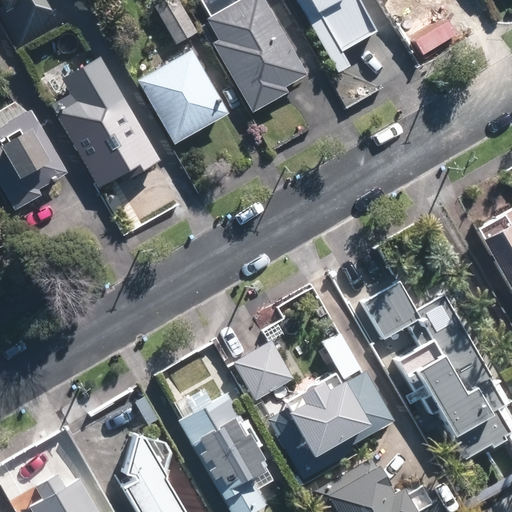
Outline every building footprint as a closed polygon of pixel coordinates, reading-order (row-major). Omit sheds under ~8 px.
[(0,0),(0,23),(14,49),(55,26),(40,0),(0,0)] [(168,0),(155,8),(177,44),(198,32),(178,0),(168,0)] [(308,76),(264,0),(242,0),(207,20),(220,42),(215,44),(254,113),(289,94),(286,89),(308,76)] [(295,0),(329,59),(340,53),(336,47),(370,27),(354,0),(295,0)] [(132,79),(169,141),(222,111),(186,48),(132,79)] [(54,106),(99,189),(130,173),(133,178),(163,162),(107,59),(69,79),(77,93),(54,106)] [(0,123),(0,190),(10,208),(37,193),(34,187),(62,171),(26,109),(0,123)] [(511,202),(472,225),(478,236),(477,237),(511,299),(511,202)] [(486,373),(439,292),(412,308),(395,277),(358,299),(380,337),(403,323),(416,344),(392,358),(424,412),(431,407),(460,457),(485,442),(488,445),(502,437),(500,434),(503,431),(511,447),(511,402),(508,396),(499,402),(484,376),(486,373)] [(228,360),(250,399),(289,377),(267,338),(228,360)] [(295,472),(388,418),(359,368),(338,380),(336,377),(334,379),(328,370),(278,399),(282,405),(262,416),(295,472)] [(173,419),(226,511),(244,511),(260,503),(245,476),(264,465),(263,462),(221,391),(207,399),(199,385),(182,396),(173,381),(163,388),(179,415),(173,419)] [(184,511),(165,480),(171,450),(166,443),(140,433),(138,433),(136,433),(134,434),(134,435),(124,474),(132,475),(134,479),(122,486),(137,511),(184,511)] [(368,454),(309,489),(322,511),(432,511),(438,509),(426,489),(421,491),(414,479),(398,488),(396,485),(387,490),(382,483),(384,482),(368,454)] [(511,480),(511,469),(476,489),(481,498),(511,480)] [(42,498),(30,506),(33,511),(98,511),(80,479),(66,487),(59,474),(36,487),(42,498)]
